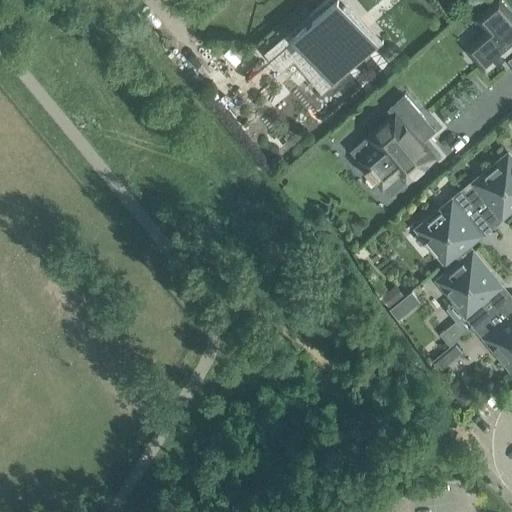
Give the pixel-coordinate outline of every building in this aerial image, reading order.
[(310,18),(290,34),(342,95),(366,77),(359,69),(382,50),(340,0),(315,0),(303,10),(310,18)] [(503,54),(505,57),(506,56),(504,54),(511,46),(511,15),(500,2),(481,18),(491,30),(470,49),(487,69),(496,60),(499,63),(500,62),(497,59),(503,54)] [(405,95),(389,108),(394,114),(369,136),(377,144),(360,158),(383,184),(399,170),(406,178),(432,156),(410,130),(425,118),(405,95)] [(511,157),(508,153),(463,190),(491,224),(488,219),(511,200),(511,157)] [(491,224),(463,190),(418,227),(446,261),(467,244),(463,239),(487,220),(491,224)] [(369,256),(362,246),(353,253),(360,262),(369,256)] [(451,344),(476,324),(510,296),(509,295),(505,299),(485,276),(490,272),(473,251),(439,279),(456,300),(449,306),(459,319),(442,333),(451,344)] [(411,291),(396,304),(404,314),(420,302),(411,291)] [(510,296),(476,324),(511,368),(511,308),(505,300),(510,296)]
